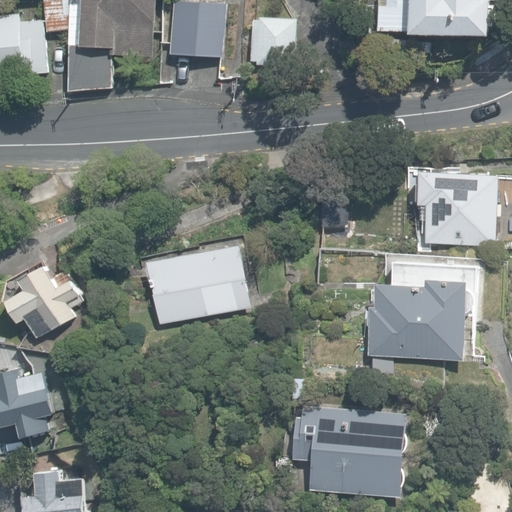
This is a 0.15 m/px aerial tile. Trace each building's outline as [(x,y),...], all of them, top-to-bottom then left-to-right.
[(46,0),(50,32),(72,29),(73,0),(46,0)] [(74,0),(71,92),(114,88),(115,55),(127,56),(127,62),(150,63),(151,57),(156,57),(157,24),(158,24),(159,0),(74,0)] [(413,34),(494,35),(494,27),(498,27),(499,5),(491,5),(491,0),(399,0),(400,5),(381,5),(380,30),(414,30),(413,34)] [(174,53),(225,57),(229,5),(178,1),(174,53)] [(0,79),(25,77),(37,76),(36,72),(51,71),(46,21),(25,22),(24,22),(23,15),(0,16),(0,79)] [(259,65),(297,66),(299,18),(262,17),(262,20),(256,19),(254,61),(259,61),(259,65)] [(428,242),(498,246),(502,174),(424,170),(422,204),(425,204),(425,208),(430,208),(428,242)] [(324,196),(322,227),(350,224),(352,197),(324,196)] [(152,261),(163,322),(255,306),(244,245),(152,261)] [(478,296),(480,265),(396,260),(395,283),(382,282),(380,305),(374,305),(372,353),(375,354),(396,355),(468,359),(468,353),(475,354),(478,304),(478,303),(478,302),(479,301),(479,300),(479,299),(479,298),(478,297),(478,296)] [(29,317),(40,337),(78,316),(70,301),(83,294),(75,280),(63,287),(51,265),(24,280),(28,289),(9,299),(21,322),(29,317)] [(395,373),(396,355),(375,354),(374,372),(395,373)] [(0,394),(0,427),(22,421),(27,436),(50,429),(46,416),(58,412),(45,371),(26,377),(22,366),(0,372),(0,376),(5,393),(0,394)] [(313,488),(403,496),(410,414),(308,405),(307,417),(299,416),(296,458),(315,460),(313,488)] [(93,511),(94,510),(89,511),(86,478),(64,480),(64,470),(40,472),(42,496),(31,496),(32,511),(93,511)]
